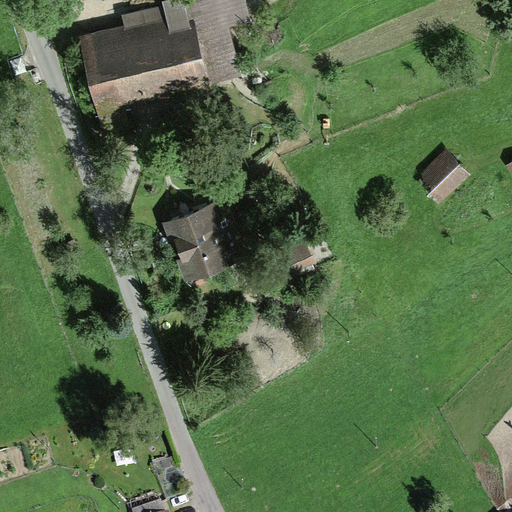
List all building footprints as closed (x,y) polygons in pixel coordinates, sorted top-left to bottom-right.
[(131,33),(80,45),(93,103),(228,71),(216,23),(238,18),(234,0),(190,0),(127,15),(131,33)] [(209,96),(171,116),(190,154),(229,134),(209,96)] [(262,110),(245,102),(241,110),(258,119),(262,110)] [(442,156),(415,182),(436,204),(464,178),(442,156)] [(218,203),(157,226),(178,281),(220,265),(213,246),(232,239),(218,203)] [(305,234),(279,245),(286,261),(312,250),(305,234)]
